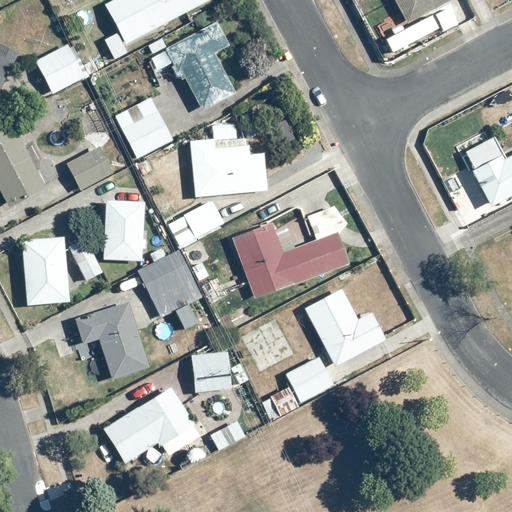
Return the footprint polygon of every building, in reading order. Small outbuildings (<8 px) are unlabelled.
[(112,0),(103,5),(124,44),(209,0),(112,0)] [(391,0),(405,26),(453,0),(391,0)] [(177,83),(183,80),(200,112),(233,95),(212,54),(228,46),(215,22),(166,47),(162,38),(144,47),(157,72),(168,67),(177,83)] [(85,76),(67,43),(33,61),(51,94),(85,76)] [(0,87),(16,62),(3,45),(0,47),(0,111),(6,107),(0,98),(0,87)] [(171,141),(149,97),(113,116),(135,159),(171,141)] [(44,188),(11,124),(0,129),(0,193),(7,207),(44,188)] [(494,128),(488,131),(458,146),(489,207),(502,201),(511,196),(511,153),(508,156),(494,128)] [(227,147),(226,137),(188,141),(194,198),(267,191),(263,154),(248,155),(247,145),(227,147)] [(127,167),(114,139),(65,163),(79,190),(127,167)] [(142,202),(103,201),(101,261),(141,261),(142,202)] [(222,225),(210,201),(165,224),(177,247),(222,225)] [(293,231),(277,237),(272,223),(231,237),(253,299),(349,266),(337,230),(344,228),(336,206),(305,217),(313,242),(299,247),(293,231)] [(66,303),(61,238),(20,241),(25,306),(66,303)] [(86,239),(68,247),(84,281),(101,273),(86,239)] [(137,270),(143,284),(158,317),(199,299),(177,252),(160,260),(137,270)] [(224,296),(217,279),(200,285),(207,302),(224,296)] [(356,321),(339,288),(302,308),(334,368),(385,341),(370,314),(356,321)] [(143,371),(132,301),(74,311),(80,344),(102,340),(108,377),(143,371)] [(226,349),(190,352),(194,393),(230,390),(226,349)] [(332,386),(317,358),(284,375),(299,403),(332,386)] [(199,436),(168,387),(101,429),(123,464),(157,442),(166,457),(199,436)] [(296,409),(287,388),(259,401),(268,422),(296,409)] [(207,433),(219,452),(244,436),(233,418),(207,433)]
